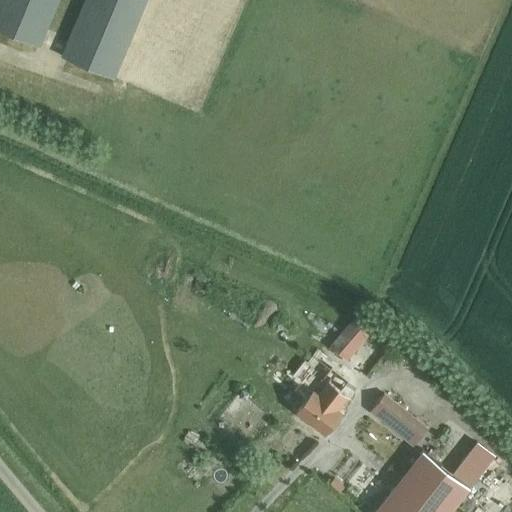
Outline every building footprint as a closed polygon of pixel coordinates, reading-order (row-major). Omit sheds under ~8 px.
[(59,0),(0,0),(0,29),(40,47),(59,0)] [(85,0),(69,38),(62,56),(114,78),(147,0),(85,0)] [(350,320),(330,344),(347,359),(367,334),(350,320)] [(315,390),(299,410),(326,432),(342,413),(337,409),(348,396),(330,381),(319,394),(315,390)] [(417,444),(430,427),(385,390),(371,408),(417,444)] [(423,449),(373,511),(449,511),(470,486),(494,456),(494,455),(476,441),(452,471),(423,449)]
